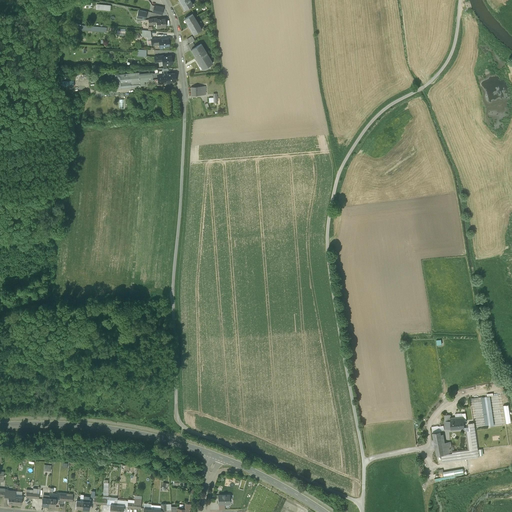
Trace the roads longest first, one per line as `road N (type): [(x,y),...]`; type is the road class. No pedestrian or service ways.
road 1 (residential): [(362,505),(364,462),(327,225),(339,169),(370,121),(443,68),(461,0)]
road 2 (unclassified): [(362,505),(183,427),(176,417),(171,292),(184,118)]
road 3 (tertiary): [(215,456),(117,430),(0,426)]
road 4 (tertiary): [(323,511),(215,456)]
road 5 (residential): [(184,118),(185,73),(165,0)]
